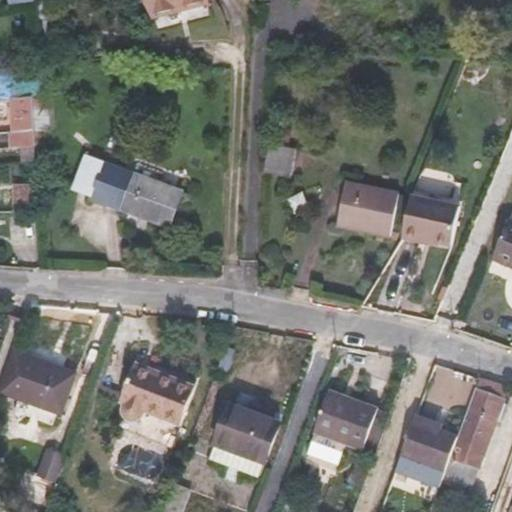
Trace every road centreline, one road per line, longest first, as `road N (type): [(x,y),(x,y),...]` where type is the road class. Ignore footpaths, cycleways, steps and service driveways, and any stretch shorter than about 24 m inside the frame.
road 1 (residential): [(511,368),(222,303),(0,283)]
road 2 (unknown): [(252,309),(269,50),(288,0)]
road 3 (unknown): [(333,325),(268,511)]
road 4 (unknown): [(421,342),(366,511)]
